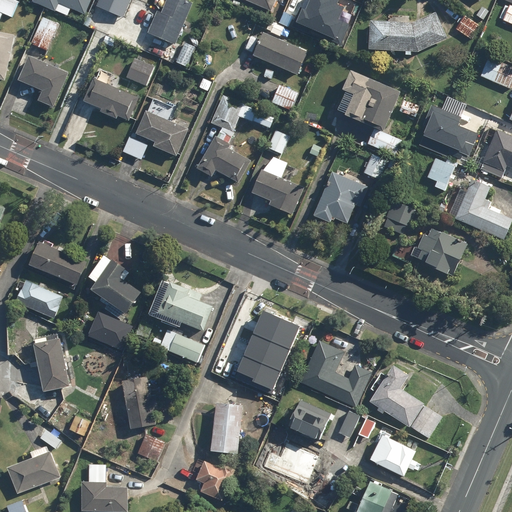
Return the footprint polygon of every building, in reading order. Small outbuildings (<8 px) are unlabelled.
[(13,18),(20,2),(15,0),(0,0),(0,23),(4,14),(13,18)] [(34,0),(34,1),(57,11),(60,4),(86,15),(92,0),(34,0)] [(132,0),(102,0),(99,7),(125,18),(132,0)] [(187,0),(169,0),(164,13),(159,11),(150,34),(177,45),(195,3),(187,0)] [(247,0),(274,11),(278,0),(247,0)] [(316,2),(311,0),(294,0),(288,13),(306,22),(316,2)] [(416,22),(372,20),(370,50),(420,52),(449,38),(437,13),(416,22)] [(482,26),(466,16),(457,29),(473,39),(482,26)] [(60,25),(45,18),(33,45),(48,51),(60,25)] [(276,21),(271,33),(289,40),(294,29),(276,21)] [(0,79),(7,81),(16,36),(0,32),(0,79)] [(310,52),(265,33),(255,56),(299,76),(310,52)] [(197,47),(187,42),(178,62),(189,67),(197,47)] [(511,65),(490,56),(482,77),(511,90),(511,89),(511,65)] [(71,74),(32,57),(21,81),(44,91),(40,101),(55,108),(71,74)] [(157,67),(136,59),(129,78),(149,86),(157,67)] [(357,97),(348,117),(386,133),(403,93),(354,71),(345,92),(357,97)] [(86,102),(103,110),(102,112),(118,119),(120,117),(131,122),(141,98),(96,78),(86,102)] [(211,92),(214,81),(203,78),(200,89),(211,92)] [(300,93),(281,85),(273,103),(293,111),(300,93)] [(411,134),(426,101),(408,93),(394,126),(411,134)] [(271,128),(276,117),(224,96),(213,123),(235,133),(241,117),(254,122),(254,121),(271,128)] [(480,135),(461,127),(462,124),(460,122),(462,118),(433,106),(425,126),(429,127),(421,145),(448,157),(452,149),(470,157),(480,135)] [(191,130),(148,111),(138,134),(157,143),(155,147),(178,157),(191,130)] [(404,142),(376,129),(369,144),(397,156),(404,142)] [(511,136),(499,130),(485,163),(506,172),(508,167),(511,168),(511,136)] [(292,137),(277,131),(270,148),(284,154),(292,137)] [(232,145),(217,137),(199,169),(214,178),(218,171),(241,184),(253,161),(230,148),(232,145)] [(130,138),(124,152),(143,160),(149,146),(130,138)] [(389,161),(373,154),(365,173),(385,182),(389,175),(384,172),(389,161)] [(447,163),(437,159),(429,177),(438,181),(436,187),(446,192),(456,167),(458,168),(460,164),(449,159),(447,163)] [(307,188),(264,171),(254,194),(273,202),(271,206),(295,216),(307,188)] [(370,187),(334,172),(316,217),(332,223),(333,220),(335,221),(336,219),(349,224),(357,205),(362,207),(370,187)] [(493,187),(474,179),(470,188),(464,186),(451,214),(458,217),(457,220),(506,241),(511,227),(511,218),(490,209),(492,203),(487,200),(493,187)] [(395,201),(385,227),(405,235),(408,226),(411,228),(419,210),(395,201)] [(442,234),(433,230),(430,237),(426,235),(419,249),(416,247),(413,256),(429,263),(428,266),(454,278),(470,244),(444,232),(442,234)] [(41,242),(31,266),(79,287),(89,263),(41,242)] [(93,290),(128,315),(144,293),(122,278),(128,271),(107,256),(91,277),(98,282),(93,290)] [(25,286),(18,303),(56,319),(65,297),(28,281),(26,287),(25,286)] [(173,283),(161,315),(206,333),(216,308),(202,302),(204,295),(173,283)] [(134,327),(100,312),(89,337),(123,352),(134,327)] [(277,336),(256,327),(245,355),(255,359),(283,370),(298,333),(281,326),(277,336)] [(169,330),(161,348),(199,363),(206,346),(169,330)] [(48,337),(37,339),(44,391),(71,387),(65,339),(49,341),(48,337)] [(350,379),(337,373),(346,353),(322,342),(303,383),(357,408),(374,373),(356,365),(350,379)] [(245,355),(230,348),(220,372),(246,383),(255,359),(245,355)] [(411,376),(394,366),(371,402),(412,427),(425,406),(426,404),(402,389),(411,376)] [(164,411),(159,385),(151,386),(149,375),(122,380),(131,430),(158,425),(155,413),(164,411)] [(321,442),(333,415),(302,400),(289,427),(321,442)] [(244,405),(216,404),(214,452),(242,454),(244,405)] [(444,418),(425,406),(412,427),(430,439),(444,418)] [(253,410),(251,419),(270,422),(272,414),(253,410)] [(361,417),(350,412),(340,433),(351,438),(361,417)] [(369,439),(377,424),(368,419),(361,435),(369,439)] [(415,471),(419,463),(414,461),(419,452),(384,436),(372,461),(406,477),(410,468),(415,471)] [(62,477),(49,447),(33,454),(35,458),(10,469),(21,495),(62,477)] [(269,451),(261,464),(278,474),(283,465),(291,470),(287,477),(297,483),(300,478),(310,484),(321,466),(292,448),(285,461),(269,451)] [(224,502),(238,470),(219,462),(218,465),(206,460),(197,481),(207,485),(203,493),(224,502)] [(109,466),(90,465),(89,483),(83,483),(82,511),(103,511),(129,511),(131,484),(109,483),(109,466)] [(327,504),(337,482),(326,477),(317,500),(327,504)] [(373,482),(360,511),(392,511),(399,495),(394,492),(394,491),(373,482)] [(29,511),(27,500),(10,505),(11,511),(29,511)] [(355,511),(356,511),(359,505),(351,502),(348,509),(355,511)]
